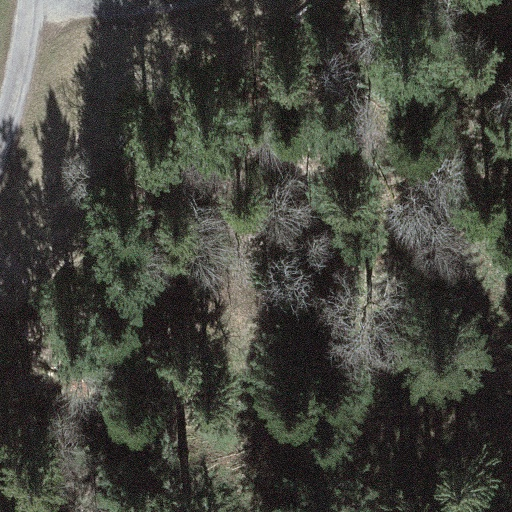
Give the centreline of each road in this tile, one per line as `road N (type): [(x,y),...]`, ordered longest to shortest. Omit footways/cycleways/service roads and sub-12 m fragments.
road 1 (track): [(224,0),(35,4)]
road 2 (track): [(34,0),(0,139)]
